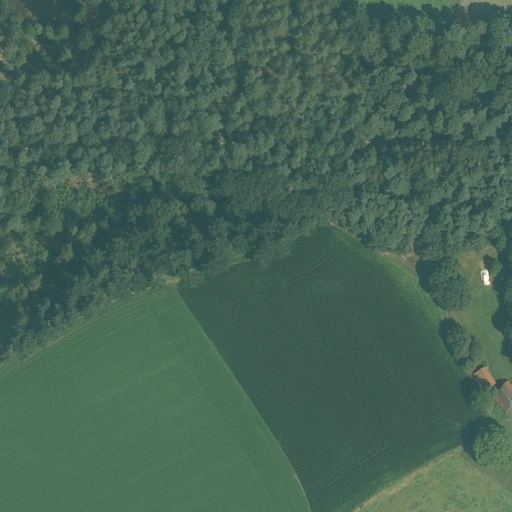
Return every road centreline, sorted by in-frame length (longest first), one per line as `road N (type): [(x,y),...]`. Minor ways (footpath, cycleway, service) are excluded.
road 1 (track): [(394,145),(0,144)]
road 2 (track): [(394,145),(330,0)]
